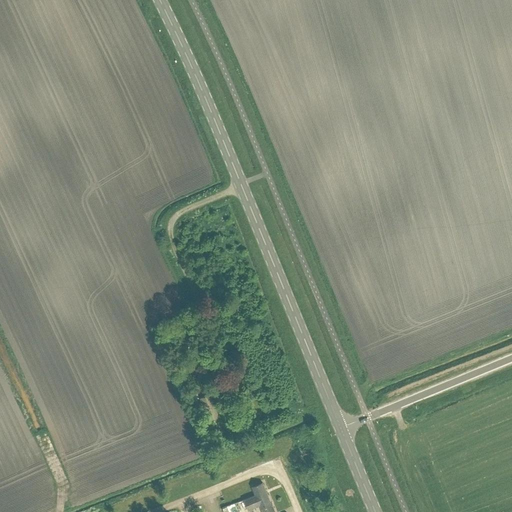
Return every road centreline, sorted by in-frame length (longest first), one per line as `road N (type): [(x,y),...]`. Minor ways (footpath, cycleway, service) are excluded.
road 1 (primary): [(341,427),(160,0)]
road 2 (tertiary): [(341,427),(511,357)]
road 3 (unclassified): [(156,511),(265,468),(284,480),(297,511)]
